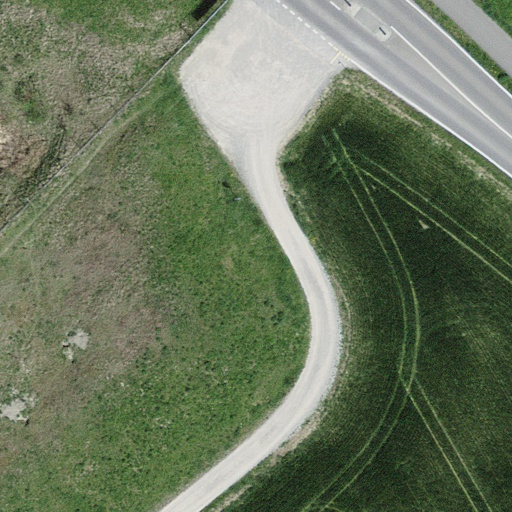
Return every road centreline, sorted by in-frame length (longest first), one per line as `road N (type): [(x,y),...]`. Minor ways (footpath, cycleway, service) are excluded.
road 1 (track): [(366,20),(282,139),(266,183),(312,308),(315,368),(300,407),(272,443),(189,511)]
road 2 (tertiary): [(342,0),(511,140)]
